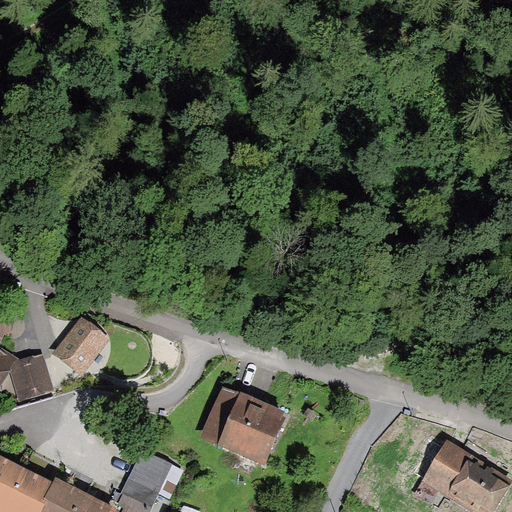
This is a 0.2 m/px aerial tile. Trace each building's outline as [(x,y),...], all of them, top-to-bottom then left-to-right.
[(0,388),(16,365),(0,354),(0,388)] [(41,361),(16,365),(21,397),(46,393),(41,361)] [(283,416),(241,401),(224,447),(266,462),(283,416)] [(494,511),(509,487),(442,449),(420,487),(463,511),(494,511)] [(149,511),(169,467),(143,455),(122,503),(141,511),(149,511)] [(53,488),(0,461),(0,511),(1,511),(114,511),(56,483),(53,488)]
